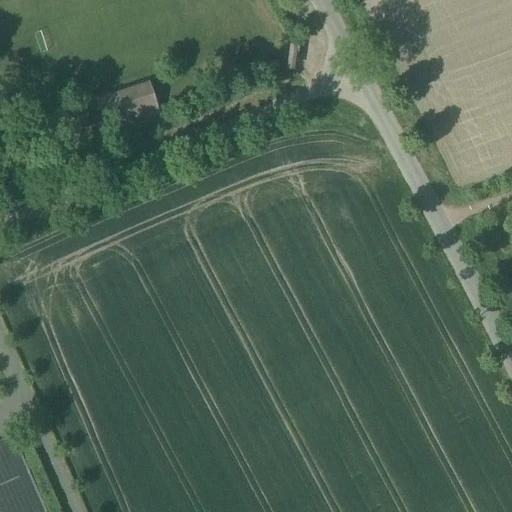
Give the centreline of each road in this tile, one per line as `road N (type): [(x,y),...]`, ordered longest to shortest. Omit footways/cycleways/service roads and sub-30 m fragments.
road 1 (unclassified): [(362,71),(0,228)]
road 2 (unclassified): [(511,356),(362,71)]
